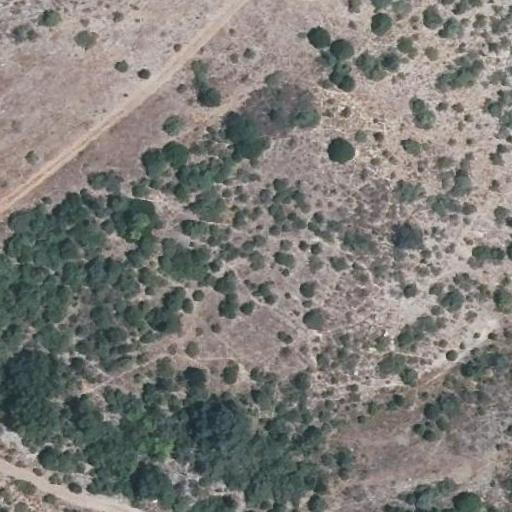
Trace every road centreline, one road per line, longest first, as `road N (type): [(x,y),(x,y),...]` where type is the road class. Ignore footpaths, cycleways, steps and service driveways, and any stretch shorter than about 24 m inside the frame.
road 1 (track): [(211,0),(0,204)]
road 2 (track): [(0,456),(128,511)]
